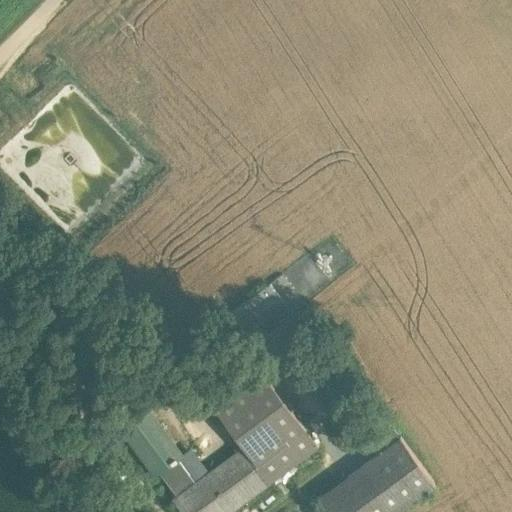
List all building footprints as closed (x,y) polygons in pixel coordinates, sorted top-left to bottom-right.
[(317,251),(246,301),(270,335),(299,314),(291,303),(349,263),(342,254),(327,264),(317,251)] [(318,448),(302,426),(261,370),(213,406),(243,447),(270,483),(318,448)] [(158,470),(181,453),(149,410),(120,431),(152,474),(158,470)] [(332,511),(400,511),(440,485),(399,423),(383,434),(390,445),(319,491),(332,511)] [(179,511),(229,511),(270,483),(243,447),(209,473),(207,471),(176,495),(170,499),(179,511)] [(196,457),(190,461),(184,454),(182,455),(181,453),(158,470),(176,495),(207,471),(196,457)]
